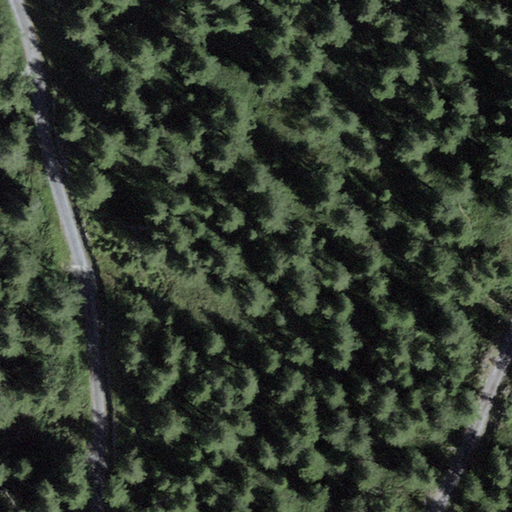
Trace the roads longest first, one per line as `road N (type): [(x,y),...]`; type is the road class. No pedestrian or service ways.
road 1 (track): [(18,0),(35,44),(50,153),(83,269),(101,383),(101,511)]
road 2 (track): [(440,511),(511,348)]
